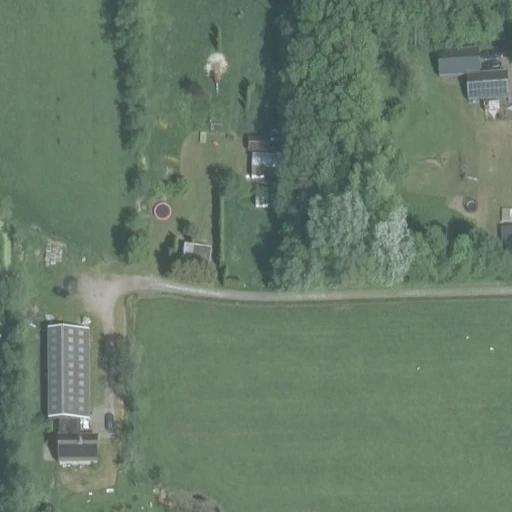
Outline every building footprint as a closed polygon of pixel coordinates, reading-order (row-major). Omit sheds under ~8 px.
[(438,79),(465,77),(467,103),(507,100),(505,74),(479,75),(477,50),(436,53),(438,79)] [(497,103),(483,105),(483,113),(498,112),(497,103)] [(256,140),(256,154),(267,154),(267,140),(256,140)] [(258,168),(289,169),(289,156),(259,156),(258,168)] [(511,236),(502,237),(502,266),(511,266),(511,236)] [(184,247),(181,272),(208,275),(211,251),(184,247)] [(59,446),(59,473),(97,472),(97,445),(81,445),(78,443),(77,429),(89,429),(87,339),(47,340),(48,430),(59,430),(60,446),(59,446)]
